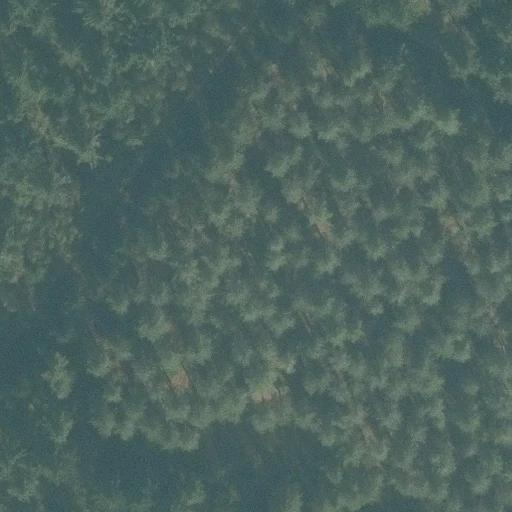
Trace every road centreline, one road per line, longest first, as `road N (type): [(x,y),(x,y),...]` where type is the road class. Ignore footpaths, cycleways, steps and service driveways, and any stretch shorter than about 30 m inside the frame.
road 1 (track): [(0,341),(249,0)]
road 2 (track): [(511,73),(387,0)]
